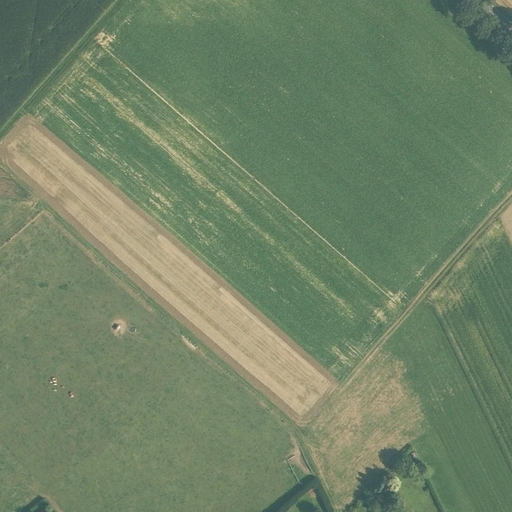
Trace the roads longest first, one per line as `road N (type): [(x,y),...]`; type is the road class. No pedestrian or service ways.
road 1 (track): [(336,511),(296,429),(511,198)]
road 2 (track): [(296,429),(0,166)]
road 3 (track): [(0,141),(132,0)]
